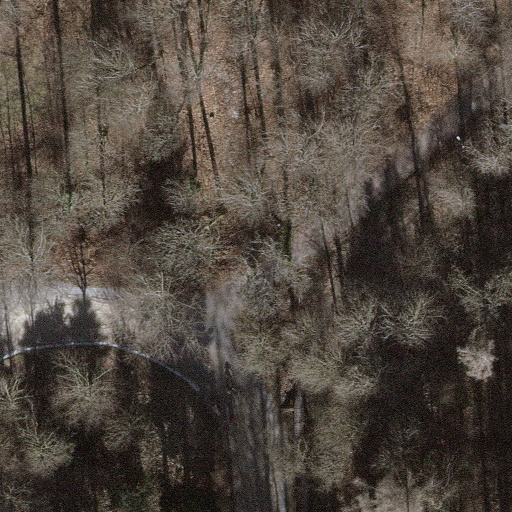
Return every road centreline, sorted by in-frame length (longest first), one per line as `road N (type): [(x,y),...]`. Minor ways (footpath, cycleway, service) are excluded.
road 1 (track): [(164,334),(286,258),(425,142)]
road 2 (track): [(164,334),(211,363),(244,407),(255,471),(251,511)]
road 3 (track): [(0,326),(90,315),(164,334)]
